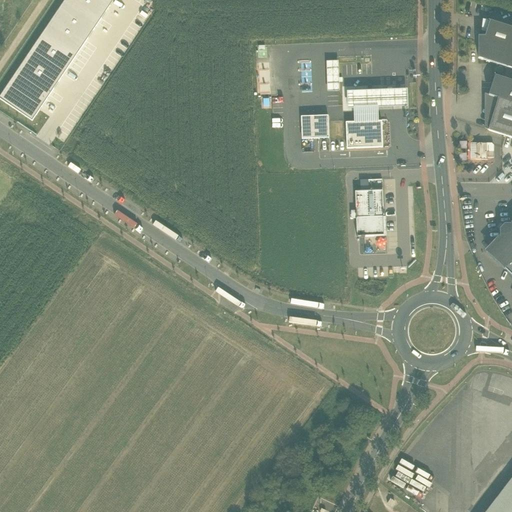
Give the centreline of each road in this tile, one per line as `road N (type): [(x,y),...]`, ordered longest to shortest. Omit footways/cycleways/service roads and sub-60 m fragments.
road 1 (residential): [(0,131),(265,306),(398,328)]
road 2 (secondary): [(439,299),(445,251),(434,0)]
road 3 (secondary): [(422,365),(348,511)]
road 4 (unknown): [(474,191),(466,233),(471,262),(511,308)]
